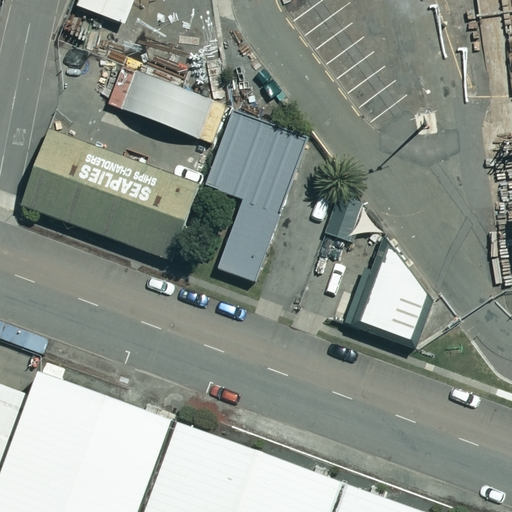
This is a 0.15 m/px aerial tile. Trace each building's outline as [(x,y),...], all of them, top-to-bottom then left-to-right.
[(87,0),(83,13),(133,31),(144,0),(87,0)] [(133,31),(83,13),(77,11),(66,41),(122,61),(133,31)] [(256,45),(239,46),(241,89),(259,88),(256,45)] [(209,130),(190,185),(210,192),(248,206),(224,274),(260,287),(312,140),(240,114),(232,138),(209,130)] [(210,192),(190,185),(53,138),(27,212),(184,267),(210,192)] [(364,213),(340,204),(326,242),(349,251),(364,213)] [(430,303),(387,261),(360,334),(411,354),(430,303)] [(34,403),(0,495),(0,511),(161,511),(190,434),(54,384),(45,407),(34,403)] [(0,495),(34,403),(0,389),(0,495)] [(190,434),(161,511),(352,511),(358,496),(190,434)] [(402,511),(358,496),(352,511),(402,511)]
